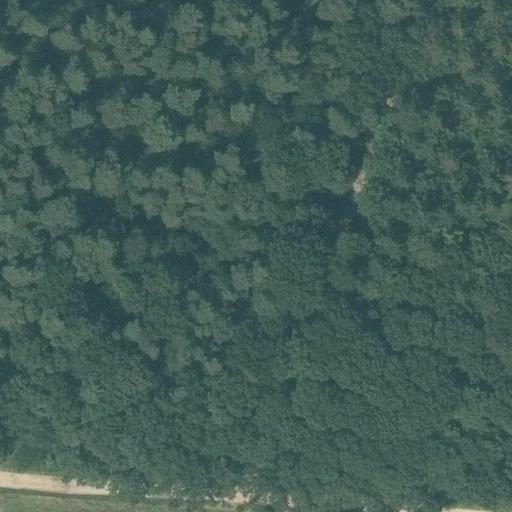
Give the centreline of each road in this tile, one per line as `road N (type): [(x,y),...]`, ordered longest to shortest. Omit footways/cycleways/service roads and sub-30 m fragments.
road 1 (track): [(0,475),(497,511)]
road 2 (track): [(408,0),(287,298)]
road 3 (track): [(287,298),(0,164)]
road 4 (track): [(511,316),(287,298)]
road 5 (track): [(287,298),(233,493)]
